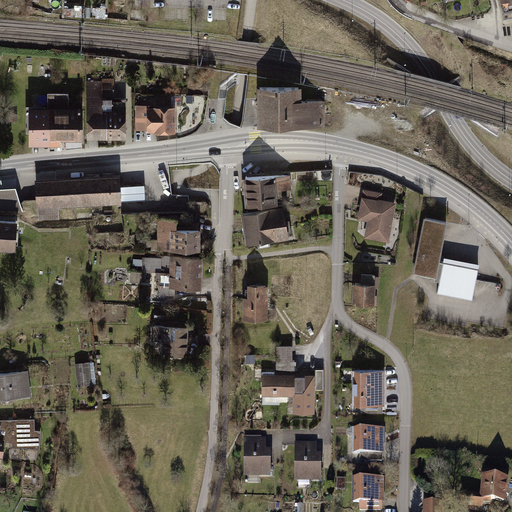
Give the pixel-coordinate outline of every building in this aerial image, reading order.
[(115,79),(87,80),(88,137),(126,136),(127,96),(103,96),(103,87),(115,87),(115,79)] [(307,88),(264,89),(265,128),(328,126),(328,101),(307,101),(307,88)] [(48,104),(30,104),(30,144),(82,145),(83,104),(69,104),(69,90),(48,89),(48,104)] [(154,105),(138,106),(139,130),(153,130),(153,134),(182,132),(181,107),(154,108),(154,105)] [(120,172),(35,177),(37,205),(121,201),(121,200),(121,184),(120,172)] [(279,176),(248,178),(250,209),(282,206),(279,176)] [(145,183),(121,184),(121,200),(146,198),(145,183)] [(0,210),(21,210),(21,189),(0,189),(0,210)] [(384,193),(365,190),(360,221),(370,223),(367,238),(391,242),(398,204),(382,201),(384,193)] [(78,207),(79,220),(93,219),(93,207),(78,207)] [(289,210),(247,215),(251,246),(293,241),(289,210)] [(454,222),(429,217),(417,274),(443,279),(440,294),(476,301),(484,263),(447,255),(454,222)] [(184,218),(160,218),(159,251),(205,252),(205,231),(184,230),(184,218)] [(23,222),(0,220),(0,250),(22,252),(23,222)] [(206,290),(208,258),(173,256),(171,288),(206,290)] [(169,273),(170,260),(147,258),(146,271),(169,273)] [(381,285),(359,283),(357,305),(379,307),(381,285)] [(272,286),(253,285),(252,298),(246,298),(245,321),(271,321),(272,286)] [(193,327),(155,327),(155,355),(193,355),(193,327)] [(294,347),(278,347),(278,362),(294,362),(294,347)] [(93,362),(76,364),(79,388),(96,386),(93,362)] [(388,370),(356,370),(356,407),(388,407),(388,370)] [(32,371),(0,374),(0,401),(35,397),(32,371)] [(300,375),(264,375),(264,396),(300,397),(300,375)] [(0,421),(0,458),(5,459),(9,443),(13,443),(16,449),(43,450),(43,434),(38,431),(37,421),(0,421)] [(388,431),(358,431),(358,456),(387,456),(388,431)] [(267,437),(246,437),(246,479),(274,478),(273,452),(268,452),(267,437)] [(319,443),(296,443),(297,483),(324,482),(324,456),(319,456),(319,443)] [(511,491),(511,480),(486,477),(483,493),(459,489),(456,510),(469,511),(483,511),(483,508),(494,509),(495,505),(509,507),(511,491)] [(387,511),(388,479),(356,480),(356,504),(361,504),(360,511),(387,511)] [(442,511),(443,502),(424,502),(423,511),(442,511)]
